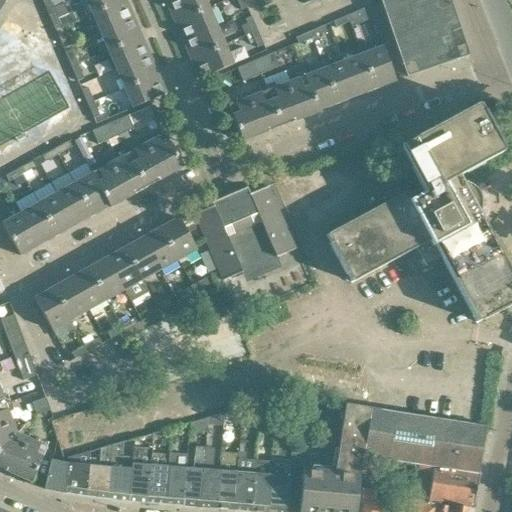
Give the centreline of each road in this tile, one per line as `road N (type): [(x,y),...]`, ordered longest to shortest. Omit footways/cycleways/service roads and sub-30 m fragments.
road 1 (residential): [(218,174),(511,60)]
road 2 (residential): [(0,288),(218,174)]
